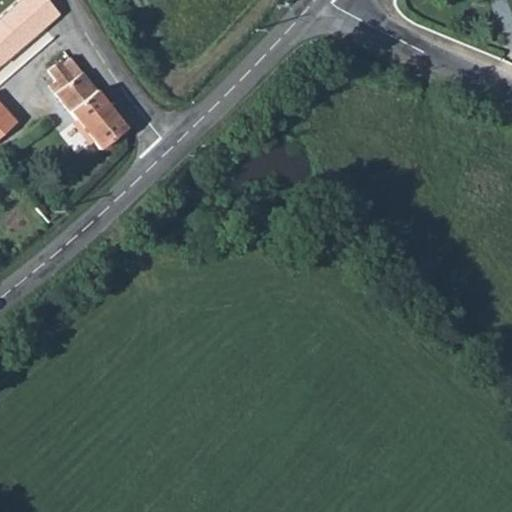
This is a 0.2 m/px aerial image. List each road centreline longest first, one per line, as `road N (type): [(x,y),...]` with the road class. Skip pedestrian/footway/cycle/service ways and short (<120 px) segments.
road 1 (tertiary): [(0,297),(169,148)]
road 2 (unclassified): [(324,0),(511,89)]
road 3 (tertiary): [(169,148),(312,0)]
road 4 (unclassified): [(169,148),(66,0)]
